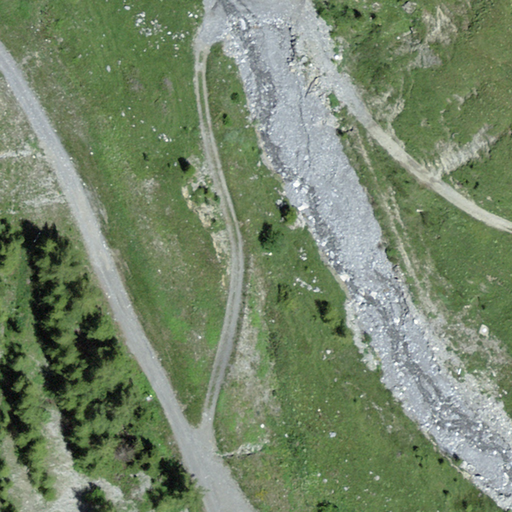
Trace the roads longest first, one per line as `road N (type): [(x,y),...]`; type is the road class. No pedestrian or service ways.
road 1 (track): [(248,0),(212,12),(197,25),(189,50),(198,151),(237,284),(242,511)]
road 2 (track): [(0,55),(234,511)]
road 3 (track): [(511,231),(430,194),(374,141),(299,15),(279,0)]
